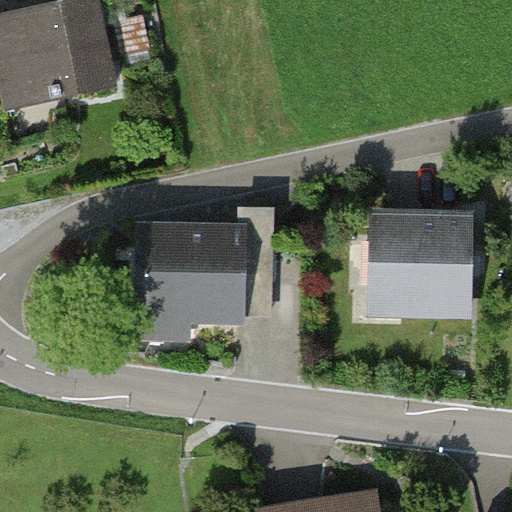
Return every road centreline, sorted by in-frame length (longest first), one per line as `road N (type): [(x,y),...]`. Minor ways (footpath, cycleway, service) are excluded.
road 1 (residential): [(0,280),(56,233),(131,203),(511,126)]
road 2 (residential): [(0,353),(85,383),(511,437)]
